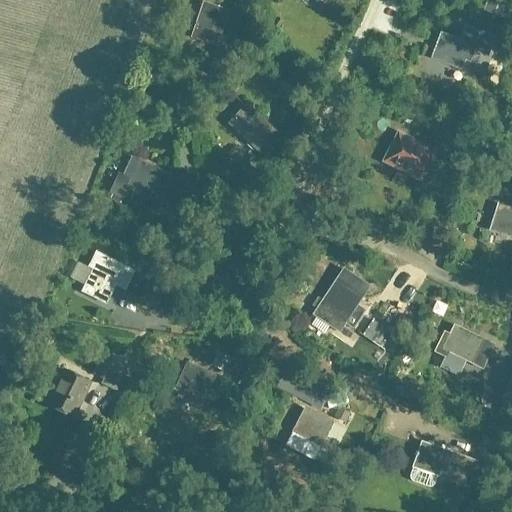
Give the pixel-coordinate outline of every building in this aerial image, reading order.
[(218,41),(228,11),(204,3),(193,32),(218,41)] [(471,29),(466,44),(440,34),(432,58),(461,68),(464,60),(468,61),(473,46),(490,53),(495,38),(471,29)] [(276,133),(254,112),(246,105),(229,124),(259,151),(276,133)] [(422,176),(434,154),(397,134),(385,157),(422,176)] [(111,193),(113,193),(111,198),(120,203),(123,198),(131,202),(135,193),(160,204),(172,176),(131,158),(123,176),(119,174),(111,193)] [(511,209),(498,205),(490,230),(511,236),(511,209)] [(181,233),(168,227),(163,240),(175,246),(181,233)] [(225,279),(230,268),(242,273),(252,250),(224,238),(214,261),(209,272),(225,279)] [(89,267),(94,269),(83,292),(105,303),(114,284),(139,296),(148,279),(97,252),(89,267)] [(363,294),(336,277),(312,314),(339,331),(345,322),(352,327),(361,313),(354,308),(363,294)] [(393,310),(380,302),(368,321),(371,323),(365,332),(381,344),(387,334),(389,335),(398,322),(392,311),(393,310)] [(445,356),(447,352),(482,368),(493,345),(449,324),(435,351),(445,356)] [(216,349),(210,364),(223,369),(229,355),(216,349)] [(101,377),(99,382),(114,389),(125,366),(127,363),(112,356),(101,377)] [(186,363),(176,386),(204,399),(214,376),(186,363)] [(90,382),(64,370),(48,405),(73,417),(90,382)] [(246,390),(235,384),(232,382),(222,396),(240,409),(251,394),(246,390)] [(338,407),(334,415),(347,422),(350,414),(338,407)] [(293,431),(320,445),(332,422),(305,408),(293,431)] [(437,476),(457,483),(467,486),(476,461),(422,442),(409,476),(410,479),(412,481),(429,487),(432,487),(434,485),(437,476)]
